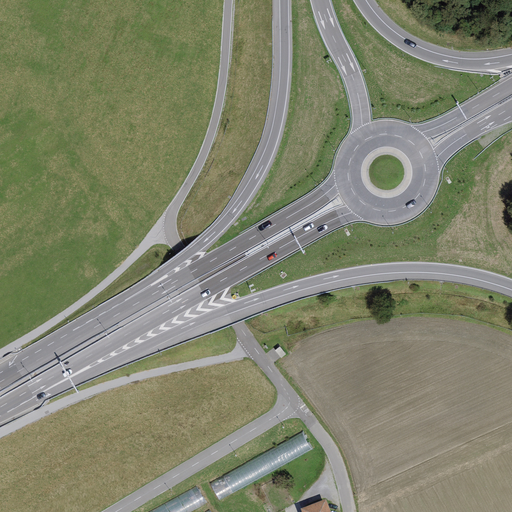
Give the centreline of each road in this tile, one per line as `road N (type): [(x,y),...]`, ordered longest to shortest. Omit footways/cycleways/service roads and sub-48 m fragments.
road 1 (motorway): [(0,414),(197,322),(310,283),(422,268),(511,285)]
road 2 (primary): [(0,408),(286,244),(370,207)]
road 3 (motorway): [(283,0),(282,82),(266,156),(225,220),(126,308)]
road 4 (primary): [(347,171),(316,200),(126,308)]
road 5 (unclassified): [(115,511),(295,403)]
road 6 (motorway): [(511,58),(464,63),(426,55),(380,26),(360,0)]
road 7 (motorway): [(319,0),(354,83),(362,141)]
road 8 (primary): [(126,308),(0,383)]
road 9 (unclassified): [(349,511),(335,458),(295,403)]
road 10 (primary): [(511,85),(445,123),(401,136)]
